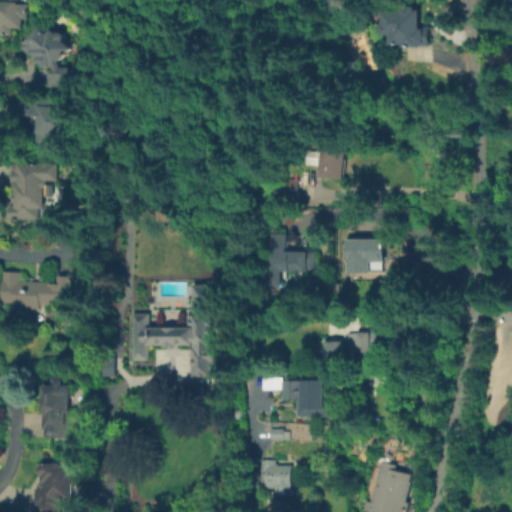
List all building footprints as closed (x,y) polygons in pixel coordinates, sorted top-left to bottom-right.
[(0,1),(5,1),(5,0),(32,0),(32,18),(28,18),(28,27),(17,27),(17,34),(3,34),(4,24),(0,23),(0,1)] [(420,7),(420,11),(425,11),(425,26),(430,27),(430,31),(435,31),(435,47),(430,47),(419,47),(397,47),(397,37),(390,37),(386,34),(386,28),(389,25),(389,11),(407,11),(407,7),(420,7)] [(46,25),(54,32),(58,28),(63,32),(63,31),(68,31),(70,33),(71,37),(69,38),(78,47),(66,61),(67,62),(67,65),(76,65),(77,75),(83,75),(83,85),(54,87),(54,68),(38,53),(36,55),(27,46),(46,25)] [(79,108),(74,147),(42,143),(43,131),(31,129),(35,96),(60,100),(59,105),(79,108)] [(0,98),(0,100),(0,107),(2,107),(3,115),(8,115),(8,120),(21,119),(20,98),(0,98)] [(338,125),(336,136),(317,133),(319,122),(338,125)] [(348,141),(343,178),(319,175),(320,165),(308,164),(309,149),(321,151),(323,139),(348,141)] [(56,186),(56,206),(50,207),(50,218),(20,218),(20,204),(24,204),(24,200),(25,200),(26,188),(22,188),(22,163),(56,163),(56,177),(58,179),(58,184),(56,186)] [(300,178),(299,199),(281,199),(282,178),(300,178)] [(292,235),(292,253),(308,253),(308,251),(319,252),(319,272),(312,272),(312,273),(286,273),(286,288),(264,288),(264,247),(276,247),(276,234),(292,235)] [(386,237),(386,261),(371,261),(371,271),(349,272),(348,238),(386,237)] [(28,279),(65,281),(66,274),(81,274),(81,279),(85,280),(85,300),(57,299),(57,304),(47,303),(47,308),(21,307),(21,302),(8,302),(9,279),(10,279),(11,269),(29,270),(28,279)] [(144,359),(144,313),(160,313),(160,327),(203,327),(203,285),(225,285),(225,346),(235,346),(235,364),(224,364),(224,375),(206,375),(206,344),(159,344),(159,359),(144,359)] [(385,331),(386,351),(391,351),(392,365),(365,366),(364,331),(385,331)] [(351,339),(352,358),(333,358),(332,340),(351,339)] [(72,374),(72,384),(78,384),(78,437),(55,437),(55,429),(50,429),(50,383),(58,383),(58,374),(72,374)] [(312,379),(313,399),(291,399),(291,388),(275,388),(275,377),(297,376),(297,379),(312,379)] [(314,414),(314,383),(339,383),(339,414),(314,414)] [(293,438),(279,438),(279,427),(293,426),(293,431),(299,431),(299,437),(293,438)] [(285,460),(285,463),(288,463),(288,466),(302,466),(302,498),(285,498),(285,489),(277,489),(277,481),(271,481),(271,460),(285,460)] [(413,501),(410,511),(380,511),(377,511),(378,504),(375,504),(386,460),(402,464),(401,469),(416,473),(414,481),(416,482),(411,500),(413,501)] [(82,463),(81,498),(74,498),(73,511),(47,511),(47,505),(44,504),(44,487),(50,488),(51,475),(47,471),(48,465),(52,462),(82,463)]
